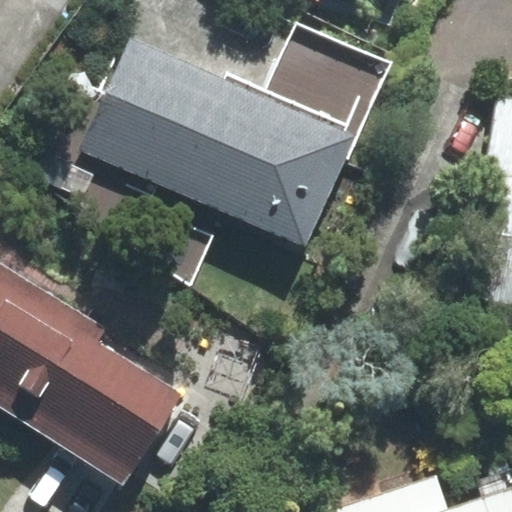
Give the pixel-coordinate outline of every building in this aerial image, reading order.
[(310,0),(354,31),(376,0),(310,0)] [(314,165),(120,68),(72,164),(267,260),(314,165)] [(511,112),(510,112),(476,319),(511,325),(511,112)] [(174,407),(0,290),(0,419),(114,496),(174,407)] [(422,511),(418,496),(360,511),(422,511)]
